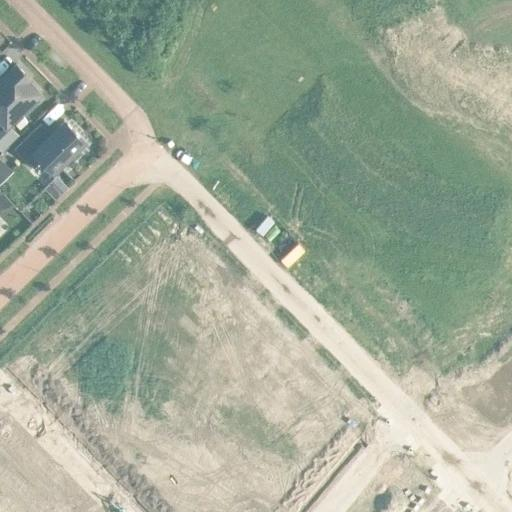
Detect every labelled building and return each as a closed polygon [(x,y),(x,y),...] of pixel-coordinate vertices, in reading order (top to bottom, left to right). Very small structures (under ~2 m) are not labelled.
[(0,73),(0,113),(4,118),(18,105),(23,109),(37,95),(33,90),(36,87),(24,74),(26,72),(15,60),(0,73)] [(62,115),(61,116),(62,117),(43,135),(32,124),(12,143),(32,163),(41,154),(52,166),(61,157),(65,162),(79,148),(74,144),(81,137),(82,138),(83,137),(62,115)] [(6,118),(0,123),(0,129),(9,139),(18,131),(6,118)] [(0,155),(0,178),(11,167),(0,155)] [(50,176),(42,183),(54,195),(62,188),(50,176)] [(92,318),(87,323),(95,332),(101,326),(92,318)] [(101,326),(95,332),(103,340),(109,335),(101,326)] [(53,341),(25,369),(41,385),(69,357),(53,341)] [(123,349),(117,354),(125,363),(131,357),(123,349)] [(69,357),(41,385),(56,400),(84,372),(69,357)] [(131,357),(125,363),(133,371),(139,365),(131,357)] [(56,400),(53,403),(68,418),(99,388),(84,372),(56,400)] [(312,373),(303,384),(316,395),(303,411),(338,441),(352,423),(323,399),(331,389),(312,373)] [(153,380),(147,385),(155,394),(161,388),(153,380)] [(99,388),(71,416),(86,430),(114,403),(99,388)] [(161,388),(155,394),(164,402),(169,396),(161,388)] [(114,403),(86,431),(101,447),(130,419),(114,403)] [(187,406),(182,412),(190,420),(196,415),(187,406)] [(276,416),(267,427),(286,443),(294,433),(324,458),(338,441),(303,411),(290,427),(276,416)] [(196,415),(190,420),(198,429),(204,423),(196,415)] [(130,419),(101,447),(116,462),(145,434),(130,419)] [(267,427),(257,439),(271,450),(258,466),(293,495),(307,478),(278,453),(286,444),(267,427)] [(145,434),(116,462),(131,477),(160,450),(145,434)] [(160,450),(131,477),(147,494),(176,466),(160,450)] [(231,470),(221,482),(241,498),(249,488),(277,511),(278,511),(293,495),(258,466),(244,482),(231,470)] [(0,494),(10,485),(0,475),(0,474),(3,472),(0,468),(0,494)] [(221,482),(212,493),(225,504),(218,511),(237,511),(232,508),(241,498),(221,482)]
